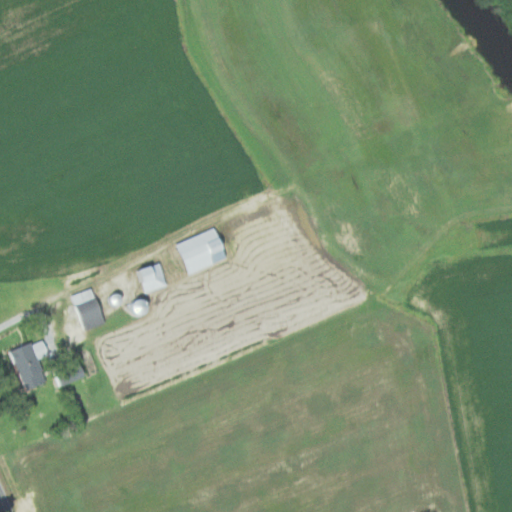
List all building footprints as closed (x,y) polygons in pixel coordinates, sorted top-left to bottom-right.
[(229,255),(216,226),(177,244),(191,273),(229,255)] [(139,268),(145,291),(167,285),(161,262),(139,268)] [(105,323),(96,288),(74,294),(83,329),(105,323)] [(12,351),(27,390),(50,381),(41,358),(50,354),(43,338),(12,351)] [(87,374),(78,355),(54,368),(63,386),(87,374)]
